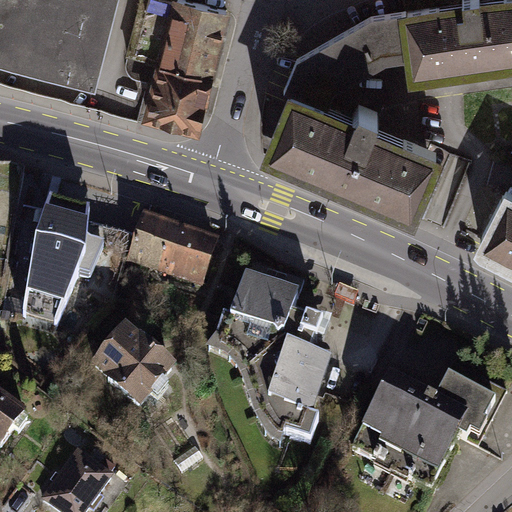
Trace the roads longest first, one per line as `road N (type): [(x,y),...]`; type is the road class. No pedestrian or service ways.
road 1 (secondary): [(511,316),(382,251),(208,188)]
road 2 (secondary): [(208,188),(0,123)]
road 3 (residential): [(256,11),(208,188)]
